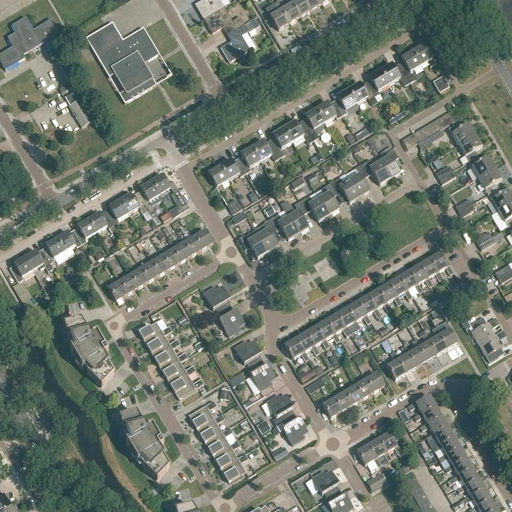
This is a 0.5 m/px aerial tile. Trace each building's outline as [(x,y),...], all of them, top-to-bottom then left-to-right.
[(205,0),(194,7),(203,22),(223,9),(217,0),(205,0)] [(292,6),(293,5),(290,0),(284,0),(289,7),(282,12),(281,13),(289,26),(300,20),(292,6)] [(302,0),(299,0),(300,1),(293,5),(292,6),(300,20),(311,13),(302,0)] [(317,0),(302,0),(311,13),(321,7),(317,0)] [(511,0),(505,0),(505,1),(497,6),(495,10),(509,33),(510,34),(511,34),(511,0)] [(281,13),(282,12),(278,4),(274,6),(278,14),(270,19),(278,33),(289,26),(281,13)] [(232,23),(223,9),(203,22),(211,36),(226,27),(231,35),(243,27),(238,19),(232,23)] [(57,54),(67,49),(50,22),(32,33),(25,20),(11,29),(15,35),(7,40),(12,49),(0,56),(0,64),(5,73),(25,61),(23,58),(45,44),(53,57),(52,57),(68,84),(73,81),(57,54)] [(143,66),(159,57),(143,31),(122,43),(111,25),(85,41),(109,80),(114,77),(124,94),(119,97),(125,106),(156,87),(143,66)] [(247,34),(243,27),(231,35),(235,41),(220,50),(229,65),(249,53),(255,49),(251,42),(245,46),(241,38),(247,34)] [(418,48),(411,52),(421,69),(427,65),(430,70),(436,67),(432,61),(431,61),(423,48),(422,47),(419,49),(418,48)] [(410,76),(421,69),(411,52),(404,57),(404,58),(401,60),(402,61),(401,61),(402,63),(397,66),(409,86),(414,83),(410,76)] [(404,89),(409,86),(397,66),(392,69),(391,67),(380,73),(389,88),(400,81),(404,89)] [(378,94),(389,88),(380,73),(369,80),(370,82),(366,85),(375,100),(380,97),(378,94)] [(439,95),(449,89),(443,79),(433,85),(439,95)] [(359,86),(348,93),(356,107),(368,100),(373,108),(378,105),(375,100),(366,85),(361,88),(359,86)] [(346,114),(356,107),(348,93),(337,99),(338,101),(333,104),(342,119),(347,116),(346,114)] [(94,124),(80,102),(69,109),(82,131),(94,124)] [(337,122),(342,119),(333,104),(329,107),(327,105),(316,111),(325,126),(336,119),(337,122)] [(323,130),(324,126),(325,126),(316,111),(305,118),(306,120),(301,123),(313,143),(319,140),(318,138),(321,135),(322,133),(323,130)] [(390,127),(405,117),(402,112),(391,119),(391,118),(387,121),(390,127)] [(450,114),(445,117),(450,127),(455,124),(450,114)] [(450,127),(445,117),(440,120),(445,130),(450,127)] [(445,130),(440,120),(435,123),(441,133),(445,130)] [(292,145),(304,138),(309,146),(313,143),(301,123),(297,126),(295,124),(284,130),(292,145)] [(441,133),(435,123),(430,126),(436,135),(441,133)] [(436,135),(430,126),(426,129),(432,138),(436,135)] [(449,131),(459,149),(475,139),(468,127),(461,131),(458,126),(449,131)] [(426,129),(421,131),(427,141),(431,138),(432,138),(426,129)] [(282,152),(292,145),(284,130),(272,137),(274,140),(269,143),(280,161),(285,157),(282,152)] [(427,141),(421,131),(416,134),(422,144),(427,141)] [(422,144),(416,134),(412,137),(418,147),(422,144)] [(349,146),(355,143),(351,136),(345,139),(349,146)] [(418,147),(412,137),(407,140),(413,149),(418,147)] [(427,141),(422,144),(418,147),(421,152),(434,144),(431,138),(427,141)] [(371,150),(376,147),(372,139),(366,143),(371,150)] [(482,150),(475,139),(459,149),(469,165),(478,159),(475,154),(482,150)] [(413,149),(407,140),(401,143),(407,153),(413,149)] [(275,164),(280,161),(269,143),(264,145),(263,143),(252,150),(261,164),(271,158),(275,164)] [(354,157),(360,154),(357,148),(351,151),(354,157)] [(249,171),(261,164),(252,150),(240,156),(242,159),(237,162),(245,176),(251,173),(249,171)] [(390,160),(380,166),(390,183),(401,177),(393,165),(399,162),(392,150),(386,153),(390,160)] [(318,164),(323,161),(320,156),(315,159),(318,164)] [(481,164),(478,159),(469,165),(479,181),(495,172),(488,160),(481,164)] [(241,179),(245,176),(237,162),(232,165),(230,162),(220,169),(228,183),(239,177),(241,179)] [(380,189),(390,183),(380,166),(374,169),(371,163),(361,169),(368,180),(373,177),(380,189)] [(325,176),(331,173),(327,166),(321,170),(325,176)] [(221,187),(228,183),(220,169),(209,175),(217,189),(216,189),(220,195),(224,192),(221,187)] [(363,183),(368,180),(361,169),(356,172),(360,178),(349,184),(360,201),(370,195),(363,183)] [(449,169),(436,177),(439,183),(453,175),(449,169)] [(501,182),(495,172),(479,181),(488,198),(498,192),(494,186),(501,182)] [(456,180),(453,175),(439,183),(442,188),(456,180)] [(311,187),(318,183),(314,177),(307,181),(311,187)] [(162,178),(152,184),(160,198),(171,191),(173,196),(170,198),(178,211),(176,212),(179,217),(189,211),(172,184),(168,187),(162,178)] [(349,207),(360,201),(349,184),(344,187),(340,181),(330,187),(337,198),(342,195),(349,207)] [(141,193),(137,195),(146,210),(145,210),(149,217),(154,214),(148,205),(160,198),(152,184),(140,191),(141,193)] [(296,197),(302,194),(297,186),(291,190),(296,197)] [(339,213),(332,201),(337,198),(330,187),(321,192),(325,199),(319,202),(329,219),(339,213)] [(501,197),(498,192),(488,198),(498,215),(511,206),(511,199),(508,193),(501,197)] [(250,205),(258,201),(254,194),(246,198),(250,205)] [(128,217),(139,210),(140,213),(145,210),(146,210),(137,195),(132,198),(131,197),(119,203),(128,217)] [(319,225),(329,219),(319,202),(313,206),(310,199),(300,205),(307,217),(312,214),(319,225)] [(233,218),(243,212),(237,202),(227,208),(233,218)] [(459,216),(472,208),(469,202),(455,210),(459,216)] [(117,224),(128,217),(119,203),(108,210),(109,212),(105,214),(114,229),(118,226),(117,224)] [(281,208),(288,220),(299,237),(309,231),(302,220),(307,217),(300,205),(295,208),(298,214),(295,217),(287,204),(281,208)] [(511,206),(498,215),(508,231),(511,228),(511,206)] [(268,219),(275,215),(271,208),(263,212),(268,219)] [(475,212),(472,208),(459,216),(462,220),(475,212)] [(96,236),(107,229),(108,232),(114,229),(105,214),(100,217),(99,216),(88,222),(96,236)] [(239,215),(229,221),(233,227),(243,221),(239,215)] [(279,218),(269,223),(276,235),(281,232),(288,244),(299,237),(288,220),(282,224),(279,218)] [(85,243),(96,236),(88,222),(76,229),(77,231),(73,233),(82,248),(87,245),(85,243)] [(271,238),(276,235),(269,223),(264,226),(268,233),(258,239),(268,256),(278,250),(271,238)] [(167,239),(171,236),(167,229),(162,232),(167,239)] [(65,255),(75,249),(77,251),(82,248),(73,233),(68,236),(67,235),(56,241),(65,255)] [(160,243),(165,240),(161,233),(156,236),(160,243)] [(204,233),(194,240),(202,253),(213,247),(204,233)] [(268,256),(258,239),(255,233),(245,239),(244,238),(239,241),(246,253),(251,250),(258,262),(268,256)] [(479,249),(492,241),(488,235),(475,243),(479,249)] [(202,253),(194,240),(183,246),(191,259),(202,253)] [(53,262),(65,255),(56,241),(45,248),(46,250),(41,252),(50,267),(55,264),(53,262)] [(495,245),(492,241),(479,249),(481,253),(495,245)] [(191,259),(183,246),(172,253),(180,266),(191,259)] [(35,254),(24,260),(33,274),(43,268),(48,275),(53,272),(50,267),(41,252),(36,255),(35,254)] [(486,263),(494,258),(490,252),(482,256),(486,263)] [(180,266),(172,253),(162,259),(170,272),(180,266)] [(97,263),(103,260),(100,254),(94,258),(97,263)] [(447,269),(439,256),(428,262),(437,277),(439,275),(445,272),(449,279),(453,276),(449,269),(447,269)] [(170,272),(162,259),(151,265),(159,279),(170,272)] [(21,281),(33,274),(24,260),(13,267),(14,269),(9,272),(18,286),(19,285),(23,283),(21,281)] [(89,269),(93,266),(90,260),(85,263),(89,269)] [(443,282),(439,275),(437,277),(428,262),(418,269),(427,283),(428,281),(435,278),(439,285),(443,282)] [(159,279),(151,265),(140,272),(148,285),(159,279)] [(498,282),(511,274),(508,268),(495,276),(498,282)] [(427,283),(418,269),(408,275),(416,289),(418,288),(424,284),(428,291),(433,288),(428,281),(427,283)] [(148,285),(140,272),(129,278),(137,292),(148,285)] [(511,279),(511,274),(498,282),(501,286),(511,279)] [(416,289),(408,275),(398,281),(406,295),(408,294),(414,290),(418,297),(422,295),(418,288),(416,289)] [(137,292),(129,278),(119,285),(127,298),(137,292)] [(396,301),(398,300),(404,296),(408,303),(412,301),(408,294),(406,295),(398,281),(387,287),(396,301)] [(19,285),(18,286),(12,289),(26,312),(33,308),(19,285)] [(127,298),(119,285),(108,291),(116,305),(127,298)] [(459,286),(449,292),(453,298),(463,292),(459,286)] [(385,307),(387,306),(393,302),(398,309),(402,307),(398,300),(396,301),(387,287),(377,293),(385,307)] [(228,304),(230,303),(222,290),(216,293),(214,290),(203,297),(213,313),(215,312),(218,317),(231,310),(228,304)] [(375,313),(377,312),(383,308),(387,316),(391,313),(387,306),(385,307),(377,293),(367,299),(375,313)] [(365,319),(367,318),(373,314),(377,322),(381,319),(377,312),(375,313),(367,299),(356,306),(365,319)] [(354,325),(356,324),(362,321),(367,328),(371,325),(367,318),(365,319),(356,306),(346,312),(354,325)] [(238,330),(244,327),(236,314),(234,315),(231,310),(218,317),(221,323),(219,324),(229,340),(240,333),(238,330)] [(165,319),(171,316),(168,311),(162,314),(165,319)] [(344,332),(346,331),(352,327),(357,334),(360,332),(356,324),(354,325),(346,312),(336,318),(344,332)] [(334,338),(335,337),(342,333),(346,340),(350,338),(346,331),(344,332),(336,318),(326,324),(334,338)] [(95,338),(91,340),(81,324),(64,329),(71,352),(70,353),(82,373),(83,373),(100,389),(113,376),(103,360),(107,358),(108,357),(96,337),(95,338)] [(323,344),(325,343),(331,339),(336,346),(340,344),(335,337),(334,338),(326,324),(315,330),(323,344)] [(446,334),(440,337),(438,339),(446,353),(457,346),(449,333),(450,332),(446,324),(442,327),(446,334)] [(156,325),(139,335),(147,349),(164,339),(172,334),(169,329),(161,334),(156,325)] [(471,336),(478,348),(494,338),(491,333),(492,332),(488,326),(471,336)] [(381,338),(388,334),(385,329),(379,333),(381,338)] [(313,350),(315,349),(321,345),(325,352),(329,350),(325,343),(323,344),(315,330),(305,336),(313,350)] [(438,339),(440,337),(436,330),(432,333),(436,340),(430,343),(427,345),(436,359),(446,353),(438,339)] [(303,356),(305,355),(311,351),(315,358),(319,356),(315,349),(313,350),(305,336),(295,343),(303,356)] [(427,345),(430,343),(426,336),(422,339),(426,346),(420,350),(417,351),(426,365),(436,359),(427,345)] [(486,360),(502,351),(498,345),(499,344),(495,338),(494,338),(478,348),(486,360)] [(169,347),(164,339),(147,349),(155,362),(172,352),(180,348),(177,342),(169,347)] [(292,362),(300,357),(305,365),(309,362),(305,355),(303,356),(295,343),(284,349),(292,362)] [(417,351),(420,350),(415,343),(411,345),(416,352),(409,356),(407,357),(415,371),(426,365),(417,351)] [(262,364),(259,359),(261,357),(253,344),(247,347),(246,344),(234,351),(244,368),(246,367),(249,372),(262,364)] [(198,354),(204,350),(200,345),(194,348),(198,354)] [(407,357),(409,356),(405,349),(401,351),(405,358),(399,362),(397,364),(405,378),(415,371),(407,357)] [(177,360),(172,352),(155,362),(163,376),(180,365),(188,361),(185,356),(177,360)] [(397,364),(399,362),(395,355),(394,355),(391,357),(395,364),(386,370),(395,384),(405,378),(397,364)] [(490,367),(498,363),(495,356),(486,361),(490,367)] [(270,385),(275,381),(267,368),(265,369),(262,364),(249,372),(252,377),(250,378),(260,395),(272,388),(270,385)] [(185,373),(180,365),(163,376),(171,389),(188,379),(196,374),(193,369),(185,373)] [(309,380),(316,376),(313,372),(306,376),(309,380)] [(302,385),(309,380),(306,376),(306,374),(298,379),(302,385)] [(376,377),(365,383),(373,396),(384,390),(376,377)] [(193,387),(188,379),(171,389),(179,403),(180,403),(179,402),(204,387),(200,382),(193,387)] [(373,396),(365,383),(355,389),(362,402),(373,396)] [(362,402),(355,389),(344,396),(352,409),(362,402)] [(229,393),(222,392),(220,401),(228,402),(229,393)] [(352,409),(344,396),(333,402),(341,415),(352,409)] [(281,425),(281,426),(294,418),(291,413),(293,411),(285,398),(280,401),(278,398),(266,405),(275,421),(272,423),(275,428),(281,425)] [(422,418),(436,410),(429,399),(416,407),(415,406),(408,410),(410,414),(417,410),(421,416),(422,418)] [(341,415),(333,402),(322,409),(329,422),(341,415)] [(189,418),(188,418),(196,432),(214,422),(209,414),(217,409),(214,404),(189,419),(189,418)] [(442,420),(436,410),(422,418),(421,416),(414,420),(416,424),(423,420),(427,426),(428,428),(442,420)] [(163,450),(151,430),(151,431),(147,433),(137,417),(120,422),(126,445),(125,446),(137,466),(138,465),(155,482),(168,469),(158,453),(163,451),(163,450)] [(221,417),(214,422),(196,432),(204,445),(222,435),(217,427),(225,422),(221,417)] [(302,439),(307,435),(299,422),(297,423),(294,418),(281,426),(282,426),(276,430),(279,435),(283,433),(292,448),(304,442),(302,439)] [(448,431),(442,420),(428,428),(427,426),(420,431),(422,434),(429,430),(433,437),(434,439),(448,431)] [(262,437),(270,432),(265,423),(256,428),(262,437)] [(229,430),(222,435),(204,445),(212,459),(230,448),(225,440),(232,436),(229,430)] [(454,441),(448,431),(434,439),(433,437),(426,441),(428,445),(435,441),(439,447),(440,449),(454,441)] [(396,450),(388,436),(377,443),(386,457),(388,455),(394,452),(398,459),(402,456),(398,449),(396,450)] [(460,451),(454,441),(440,449),(439,447),(432,451),(435,455),(441,451),(445,457),(446,460),(460,451)] [(392,462),(388,455),(386,457),(377,443),(367,449),(375,463),(378,462),(384,458),(388,465),(392,462)] [(237,444),(230,448),(212,459),(220,472),(237,462),(233,454),(240,449),(237,444)] [(422,457),(427,454),(423,448),(418,451),(422,457)] [(276,464),(288,456),(284,449),(272,457),(276,464)] [(378,471),(382,468),(378,462),(375,463),(367,449),(356,455),(365,469),(374,464),(378,471)] [(466,461),(460,451),(446,460),(445,457),(438,461),(441,465),(447,461),(451,468),(453,470),(466,461)] [(246,475),(241,467),(248,462),(245,457),(237,462),(220,472),(228,486),(246,475)] [(473,472),(466,461),(453,470),(451,468),(444,472),(447,476),(454,472),(457,478),(459,480),(473,472)] [(402,477),(409,473),(406,467),(398,471),(402,477)] [(479,482),(473,472),(459,480),(457,478),(451,482),(453,486),(460,482),(464,488),(465,490),(479,482)] [(393,482),(400,478),(397,473),(390,477),(393,482)] [(340,494),(337,489),(339,488),(331,474),(325,477),(323,475),(312,481),(322,498),(324,497),(327,502),(340,494)] [(366,485),(372,495),(387,486),(385,484),(382,478),(380,476),(366,485)] [(437,485),(442,482),(439,476),(434,479),(437,485)] [(414,480),(405,485),(408,490),(417,485),(414,480)] [(485,492),(479,482),(465,490),(464,488),(457,492),(459,496),(466,492),(470,499),(471,501),(485,492)] [(411,495),(420,490),(417,485),(408,490),(411,495)] [(423,494),(420,490),(411,495),(413,500),(423,494)] [(491,503),(485,492),(471,501),(470,499),(463,503),(465,506),(472,502),(476,509),(477,511),(491,503)] [(343,499),(340,494),(327,502),(330,507),(328,508),(329,511),(352,511),(353,511),(345,498),(343,499)] [(416,505),(426,499),(423,494),(413,500),(416,505)] [(0,511),(5,511),(11,509),(3,498),(0,500),(0,511)] [(428,504),(426,499),(416,505),(419,509),(428,504)] [(496,511),(491,503),(477,511),(476,509),(470,511),(496,511)]
